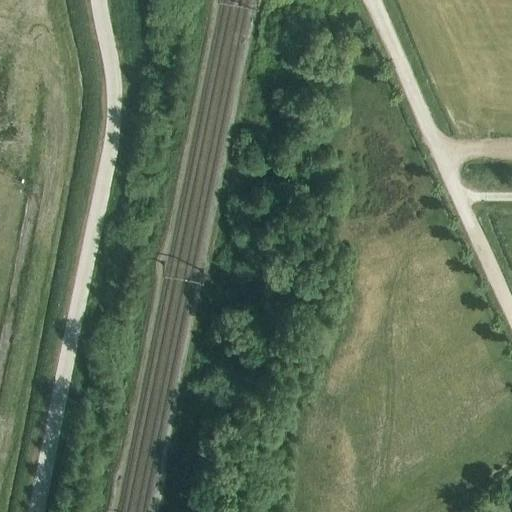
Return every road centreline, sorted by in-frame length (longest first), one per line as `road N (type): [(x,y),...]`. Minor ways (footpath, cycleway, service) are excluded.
road 1 (unclassified): [(36,511),(113,136),(116,87),(98,0)]
road 2 (unclassified): [(373,0),(471,228)]
